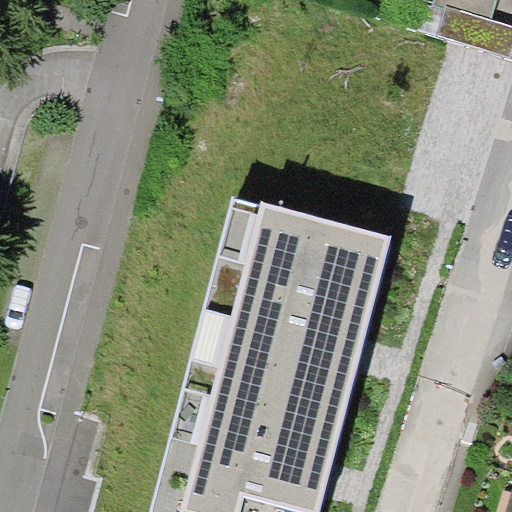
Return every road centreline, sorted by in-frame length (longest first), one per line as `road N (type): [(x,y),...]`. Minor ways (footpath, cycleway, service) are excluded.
road 1 (residential): [(146,0),(10,511)]
road 2 (residential): [(511,173),(407,511)]
